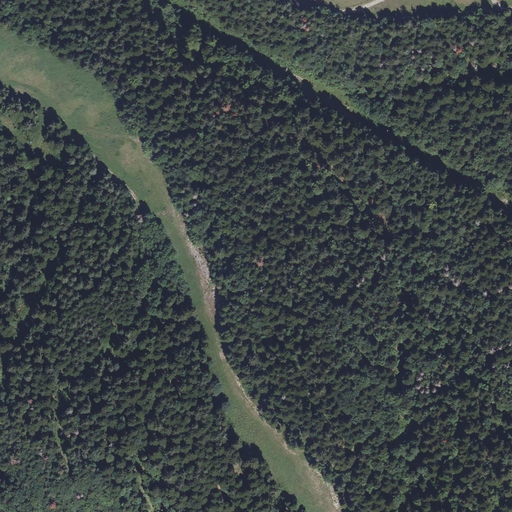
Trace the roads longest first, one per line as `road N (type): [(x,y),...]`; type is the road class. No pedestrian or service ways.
road 1 (track): [(299,511),(173,453),(149,432),(137,201),(43,109),(0,102)]
road 2 (track): [(73,473),(60,448),(62,404),(138,316)]
